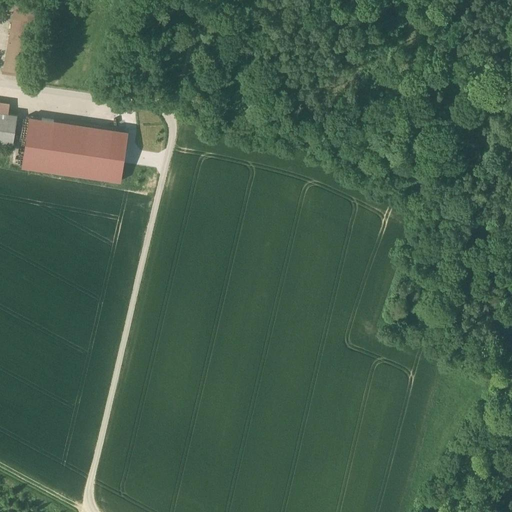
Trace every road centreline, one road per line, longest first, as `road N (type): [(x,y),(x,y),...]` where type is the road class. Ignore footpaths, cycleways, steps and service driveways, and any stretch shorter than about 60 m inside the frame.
road 1 (track): [(171,116),(86,500),(92,511)]
road 2 (track): [(511,236),(460,203),(339,149),(224,114),(171,116)]
road 3 (track): [(45,91),(136,101),(171,116)]
road 4 (track): [(171,116),(202,0)]
